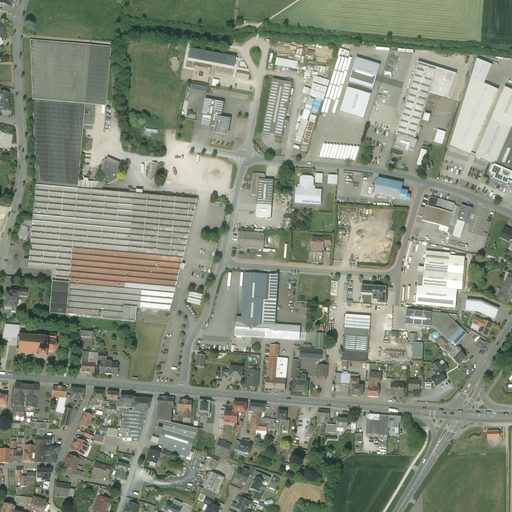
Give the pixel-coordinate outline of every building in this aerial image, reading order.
[(111,47),(30,40),(35,184),(78,188),(78,181),(83,125),(84,111),(85,104),(95,105),(106,106),(111,47)] [(333,60),(336,48),(309,42),(306,54),(318,56),(317,61),(328,63),(329,59),(333,60)] [(236,58),(191,49),(189,59),(234,67),(236,58)] [(298,62),(277,58),(275,65),(296,69),(298,62)] [(380,66),(356,58),(349,82),(352,83),(351,83),(373,89),(380,66)] [(340,69),(347,71),(350,64),(343,61),(340,69)] [(456,74),(418,62),(412,81),(431,87),(430,93),(449,98),(456,74)] [(309,63),(308,70),(331,72),(332,66),(309,63)] [(471,79),(450,146),(453,148),(470,155),(476,142),(498,90),(475,80),(472,79),(472,81),(471,81),(471,79)] [(292,84),(272,80),(262,133),(282,137),(292,84)] [(412,81),(396,134),(398,135),(415,140),(430,93),(431,87),(412,81)] [(193,89),(208,92),(209,87),(194,84),(193,89)] [(511,90),(505,87),(493,116),(511,124),(511,90)] [(371,95),(348,88),(340,112),(363,120),(371,95)] [(0,92),(0,103),(2,104),(0,111),(5,111),(6,109),(8,109),(8,104),(7,104),(9,94),(0,92)] [(313,97),(308,118),(320,120),(325,100),(313,97)] [(211,127),(212,127),(215,127),(214,134),(228,137),(231,119),(221,117),(221,114),(223,114),(225,102),(205,99),(200,125),(211,127)] [(197,115),(193,115),(194,111),(189,110),(187,118),(197,119),(197,115)] [(95,112),(84,111),(83,125),(94,126),(95,112)] [(511,128),(491,120),(475,157),(494,165),(495,166),(511,128)] [(511,126),(511,128),(495,166),(511,172),(511,126)] [(444,144),(448,132),(439,129),(436,142),(444,144)] [(415,140),(398,135),(394,147),(405,150),(405,151),(408,152),(409,150),(414,152),(417,141),(415,140)] [(423,166),(428,150),(423,149),(418,165),(423,166)] [(101,171),(102,175),(98,183),(95,189),(101,190),(105,182),(107,184),(108,185),(119,178),(118,175),(118,172),(118,169),(120,167),(105,160),(103,164),(102,167),(101,171)] [(511,172),(495,166),(494,165),(494,166),(492,166),(488,173),(490,174),(490,175),(493,177),(493,178),(508,184),(509,183),(511,184),(511,172)] [(264,175),(254,174),(254,175),(253,184),(252,184),(251,194),(252,195),(257,195),(258,180),(264,180),(264,176),(264,175)] [(329,184),(339,184),(339,175),(329,175),(329,184)] [(312,177),(302,176),(301,178),(300,184),(298,186),(298,189),(296,189),(295,203),(320,205),(321,191),(315,190),(315,187),(313,185),(313,179),(312,177)] [(403,184),(378,179),(375,194),(395,198),(396,190),(401,191),(403,184)] [(264,180),(258,180),(257,195),(257,205),(272,206),(274,181),(264,180)] [(98,183),(78,181),(78,188),(95,189),(98,183)] [(78,188),(35,184),(32,220),(31,235),(28,268),(53,271),(49,314),(66,316),(135,322),(136,308),(140,308),(141,309),(141,310),(142,311),(144,311),(146,310),(146,309),(152,310),(152,311),(154,312),(156,313),(157,311),(157,310),(159,310),(169,311),(197,198),(101,190),(95,189),(78,188)] [(401,191),(396,190),(395,198),(409,201),(410,196),(407,195),(407,192),(401,191)] [(454,204),(431,197),(429,198),(427,206),(426,206),(422,221),(440,226),(449,228),(455,206),(454,204)] [(472,209),(461,206),(457,221),(468,224),(472,209)] [(32,220),(22,219),(20,226),(16,237),(25,240),(27,236),(28,236),(28,234),(31,235),(32,220)] [(511,235),(511,231),(505,228),(500,237),(509,242),(511,235)] [(264,234),(239,232),(238,248),(264,249),(264,234)] [(323,239),(312,238),(312,247),(316,247),(318,249),(323,249),(323,244),(323,239)] [(424,272),(423,276),(422,287),(447,289),(448,274),(424,272)] [(270,275),(245,273),(243,298),(263,299),(263,300),(268,300),(270,275)] [(511,274),(510,273),(500,294),(508,298),(509,295),(511,296),(511,274)] [(13,286),(13,276),(5,276),(5,285),(13,286)] [(387,287),(361,286),(361,294),(373,295),(372,300),(378,300),(378,304),(386,304),(387,297),(386,297),(387,287)] [(188,302),(201,305),(204,294),(191,291),(188,302)] [(10,293),(5,293),(5,297),(4,298),(4,299),(4,300),(4,301),(4,307),(8,307),(8,309),(11,310),(11,311),(16,312),(17,296),(18,292),(17,292),(10,292),(10,293)] [(456,296),(417,292),(416,305),(455,309),(456,296)] [(508,298),(500,294),(497,299),(505,303),(508,298)] [(263,299),(243,298),(242,318),(242,323),(262,324),(263,300),(263,299)] [(268,300),(263,300),(262,324),(266,325),(275,325),(277,301),(277,300),(268,300)] [(481,302),(467,301),(466,311),(478,312),(494,319),(499,310),(481,302)] [(432,313),(406,310),(405,325),(416,326),(416,327),(430,328),(432,313)] [(447,314),(432,313),(430,328),(434,328),(443,337),(447,341),(460,328),(454,322),(456,319),(456,315),(447,314)] [(345,315),(345,325),(344,335),(369,337),(370,317),(345,315)] [(262,324),(242,323),(242,318),(237,318),(237,323),(236,323),(235,336),(258,338),(262,339),(262,338),(266,338),(266,325),(262,324)] [(492,325),(484,321),(483,322),(476,318),(473,324),(481,327),(479,332),(487,336),(492,325)] [(5,324),(2,340),(11,340),(11,339),(18,340),(19,326),(5,324)] [(300,327),(276,325),(275,325),(266,325),(266,338),(299,340),(300,327)] [(460,328),(447,341),(443,337),(437,343),(443,349),(452,358),(458,364),(459,365),(466,357),(465,357),(458,350),(457,351),(455,348),(468,335),(460,328)] [(92,331),(80,329),(79,337),(92,338),(92,331)] [(30,336),(28,335),(28,336),(21,335),(19,335),(19,338),(17,338),(16,351),(18,351),(17,354),(19,354),(19,353),(27,354),(27,355),(28,355),(29,354),(37,355),(37,356),(36,356),(35,358),(36,358),(36,359),(37,359),(45,360),(46,360),(47,352),(51,353),(53,353),(53,352),(56,348),(57,347),(54,342),(55,342),(56,335),(47,334),(47,337),(38,336),(38,337),(30,336)] [(369,337),(344,335),(343,350),(368,352),(369,337)] [(485,343),(480,340),(476,344),(479,346),(479,345),(482,348),(482,347),(485,349),(486,347),(487,347),(488,345),(485,343)] [(423,344),(414,343),(413,358),(422,359),(423,344)] [(278,346),(271,345),(270,355),(277,356),(278,346)] [(326,349),(298,347),(298,350),(297,350),(297,356),(297,357),(300,357),(300,358),(321,359),(325,360),(326,349)] [(368,352),(343,350),(342,361),(367,363),(368,352)] [(94,364),(88,363),(88,361),(89,353),(83,352),(81,372),(94,374),(94,365),(94,364)] [(97,355),(91,354),(91,353),(90,353),(90,361),(88,361),(88,363),(94,364),(94,365),(97,365),(97,361),(98,354),(97,354),(97,355)] [(106,355),(98,354),(97,361),(100,361),(100,362),(111,363),(111,362),(106,361),(106,355)] [(205,356),(197,355),(196,367),(204,368),(205,356)] [(277,356),(270,355),(268,373),(277,374),(278,359),(278,356),(277,356)] [(287,360),(278,359),(277,374),(277,380),(285,381),(287,360)] [(307,376),(299,376),(300,361),(293,361),(291,375),(292,375),(291,381),(293,381),(306,382),(307,376)] [(111,363),(100,362),(99,374),(116,376),(118,376),(118,372),(117,371),(118,364),(111,363)] [(438,362),(432,366),(435,370),(434,371),(437,376),(441,373),(442,373),(448,368),(445,363),(441,366),(438,362)] [(321,365),(318,365),(317,377),(326,378),(327,366),(321,365)] [(243,368),(230,367),(230,371),(230,376),(229,377),(234,378),(237,378),(242,378),(242,368),(243,368)] [(259,368),(249,367),(247,387),(257,388),(259,371),(258,371),(259,368)] [(227,370),(222,370),(221,378),(221,379),(226,379),(227,379),(226,379),(227,376),(230,376),(230,371),(227,371),(227,370)] [(277,374),(268,373),(267,379),(266,379),(266,389),(285,390),(285,381),(277,380),(277,374)] [(379,389),(374,388),(374,386),(377,386),(378,382),(380,382),(381,374),(375,374),(374,375),(374,374),(373,373),(371,373),(369,375),(369,378),(370,379),(370,381),(369,381),(368,388),(367,397),(378,398),(379,389)] [(437,376),(432,379),(432,380),(436,386),(446,379),(442,373),(441,373),(437,376)] [(340,374),(336,374),(335,384),(350,385),(350,386),(352,386),(360,386),(360,385),(358,385),(359,380),(358,380),(358,375),(340,374)] [(394,379),(386,379),(386,387),(392,387),(392,384),(394,384),(394,379)] [(306,382),(293,381),(293,392),(307,393),(308,382),(306,382)] [(419,381),(410,381),(409,390),(419,391),(419,388),(419,382),(419,381)] [(38,385),(15,383),(13,405),(13,406),(12,411),(21,412),(21,407),(36,409),(37,399),(38,385)] [(394,384),(392,384),(392,387),(391,394),(403,395),(404,384),(394,384)] [(360,386),(352,386),(351,386),(351,389),(352,389),(352,395),(358,396),(358,397),(361,397),(361,396),(362,396),(363,386),(360,386)] [(66,388),(53,387),(52,397),(60,398),(64,398),(66,388)] [(84,390),(71,389),(70,396),(70,399),(74,400),(75,399),(82,400),(83,395),(84,390)] [(104,392),(97,391),(95,391),(93,395),(87,407),(97,409),(98,407),(99,407),(99,406),(102,406),(101,408),(102,408),(103,404),(104,400),(104,399),(103,399),(104,392)] [(117,393),(107,392),(106,400),(104,400),(103,404),(116,405),(117,400),(117,393)] [(134,398),(120,397),(120,400),(119,408),(129,409),(133,409),(134,398)] [(174,399),(158,397),(158,406),(159,406),(158,420),(165,422),(170,423),(172,408),(173,408),(174,399)] [(133,409),(129,409),(129,412),(128,412),(124,412),(122,429),(142,431),(148,412),(148,411),(151,400),(151,399),(150,399),(134,398),(133,409)] [(192,401),(179,400),(178,411),(184,411),(191,412),(192,401)] [(211,401),(199,401),(198,413),(202,414),(202,417),(206,417),(206,414),(210,414),(211,401)] [(246,404),(234,402),(233,411),(233,412),(238,412),(241,413),(241,414),(245,415),(245,413),(246,413),(246,404)] [(265,405),(250,404),(249,412),(249,415),(252,415),(251,425),(260,426),(260,425),(261,418),(262,418),(264,417),(265,413),(265,405)] [(72,410),(64,408),(63,410),(59,427),(68,427),(72,410)] [(329,411),(318,410),(317,422),(323,422),(323,426),(322,426),(321,436),(325,437),(326,433),(327,427),(326,427),(328,421),(329,412),(329,411)] [(191,412),(184,411),(183,419),(191,420),(191,412)] [(233,411),(227,411),(226,423),(237,424),(238,412),(233,412),(233,411)] [(286,412),(278,411),(277,421),(279,421),(279,430),(282,430),(282,431),(283,431),(283,430),(288,430),(288,431),(289,422),(286,421),(286,412)] [(89,415),(85,413),(79,425),(87,429),(92,417),(89,415)] [(380,416),(369,415),(369,420),(367,420),(366,435),(388,436),(388,426),(389,416),(380,416)] [(401,417),(389,416),(388,426),(399,426),(399,424),(400,424),(401,417)] [(348,420),(337,419),(337,424),(337,426),(337,428),(337,427),(343,427),(343,428),(344,428),(347,428),(348,420)] [(239,421),(238,426),(235,425),(232,431),(239,434),(243,423),(239,421)] [(170,423),(165,422),(159,439),(159,440),(169,443),(191,450),(198,429),(170,423)] [(102,425),(99,423),(97,431),(105,432),(105,429),(101,428),(102,425)] [(260,426),(251,425),(251,430),(251,435),(266,436),(267,432),(269,427),(269,426),(270,423),(268,423),(267,426),(260,425),(260,426)] [(337,426),(328,425),(327,427),(326,433),(337,434),(337,432),(343,432),(344,428),(343,428),(343,427),(337,427),(337,428),(337,426)] [(117,430),(105,429),(105,432),(107,433),(107,436),(117,437),(117,430)] [(142,431),(122,429),(121,438),(131,438),(131,442),(138,443),(142,431)] [(30,431),(19,430),(18,436),(17,436),(16,442),(22,443),(23,443),(23,436),(23,434),(30,435),(30,431)] [(93,435),(85,431),(83,436),(91,440),(93,435)] [(45,437),(37,437),(36,445),(44,446),(51,446),(51,437),(45,437)] [(15,438),(11,438),(10,450),(9,461),(9,462),(20,462),(21,459),(20,459),(21,452),(15,452),(16,445),(15,445),(16,442),(15,442),(15,438)] [(219,440),(215,452),(227,457),(232,445),(219,440)] [(247,440),(243,440),(243,441),(242,441),(242,443),(238,451),(244,453),(244,454),(248,454),(248,453),(250,454),(253,445),(247,443),(247,440)] [(242,443),(236,441),(233,449),(238,451),(242,443)] [(191,450),(169,443),(167,448),(167,451),(171,452),(184,457),(185,453),(189,455),(191,450)] [(36,446),(25,445),(23,462),(34,463),(36,446)] [(44,446),(36,445),(36,446),(34,463),(46,463),(47,452),(44,452),(44,446)] [(60,448),(47,448),(47,452),(46,463),(55,463),(56,457),(55,457),(58,451),(58,449),(60,449),(60,448)] [(9,451),(0,450),(0,462),(8,463),(9,451)] [(160,453),(150,450),(147,461),(157,464),(160,453)] [(78,459),(69,456),(68,458),(67,458),(66,461),(77,465),(79,462),(79,460),(78,459)] [(77,465),(66,461),(65,463),(64,466),(68,468),(74,471),(75,470),(77,465)] [(128,465),(118,462),(117,465),(116,466),(115,468),(116,469),(116,470),(114,478),(118,479),(119,478),(123,479),(126,470),(127,470),(128,465)] [(100,465),(99,466),(95,465),(92,475),(97,476),(98,475),(103,477),(104,474),(106,467),(100,465)] [(26,477),(22,477),(22,474),(22,468),(16,469),(16,474),(16,479),(20,479),(19,487),(22,487),(25,487),(26,487),(26,482),(26,477)] [(51,469),(36,469),(36,473),(36,480),(41,480),(42,480),(48,481),(48,479),(48,476),(51,476),(51,469)] [(244,469),(243,472),(239,470),(235,478),(240,480),(243,482),(243,481),(246,483),(250,475),(251,472),(249,471),(244,469)] [(36,473),(26,473),(26,477),(26,482),(36,482),(36,480),(36,473)] [(224,478),(211,473),(204,489),(217,495),(224,478)] [(264,481),(256,477),(251,489),(256,491),(259,493),(260,490),(264,481)] [(70,486),(56,483),(55,494),(59,495),(59,494),(68,495),(69,489),(70,486)] [(75,490),(69,489),(68,495),(67,498),(73,498),(75,490)] [(259,493),(256,491),(254,496),(260,499),(263,491),(260,490),(259,493)] [(103,496),(99,495),(95,506),(98,507),(96,511),(105,511),(109,500),(102,498),(103,496)] [(32,498),(15,496),(15,497),(20,498),(18,503),(24,505),(22,511),(28,511),(30,509),(32,498)] [(215,501),(207,497),(204,503),(209,505),(205,511),(218,511),(217,511),(219,508),(213,505),(215,501)] [(41,511),(45,500),(32,498),(30,509),(38,511),(40,511),(41,511)] [(244,499),(241,498),(237,508),(242,510),(241,511),(250,511),(246,510),(250,502),(247,501),(246,498),(244,499)] [(144,503),(136,500),(134,505),(139,506),(138,509),(142,510),(144,503)] [(174,500),(172,505),(180,509),(183,503),(174,500)] [(134,505),(130,503),(129,506),(128,506),(127,510),(128,511),(132,511),(136,511),(137,510),(138,510),(138,509),(139,506),(134,505)] [(172,505),(168,503),(164,510),(168,511),(178,511),(180,509),(172,505)]
